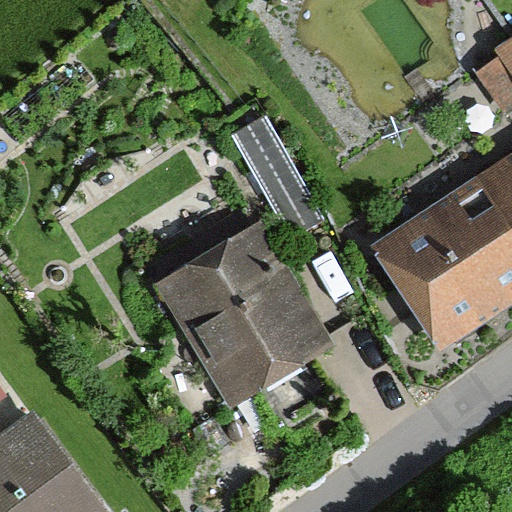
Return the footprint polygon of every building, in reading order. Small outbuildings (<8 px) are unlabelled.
[(511,42),(500,52),(511,68),(511,42)] [(262,127),(227,146),(284,247),(318,228),(262,127)] [(511,179),(400,255),(445,323),(511,277),(511,179)] [(292,295),(256,236),(183,279),(208,322),(196,330),(235,394),(248,387),(274,429),(333,393),(280,303),(292,295)] [(86,511),(98,503),(36,421),(0,448),(0,511),(86,511)]
